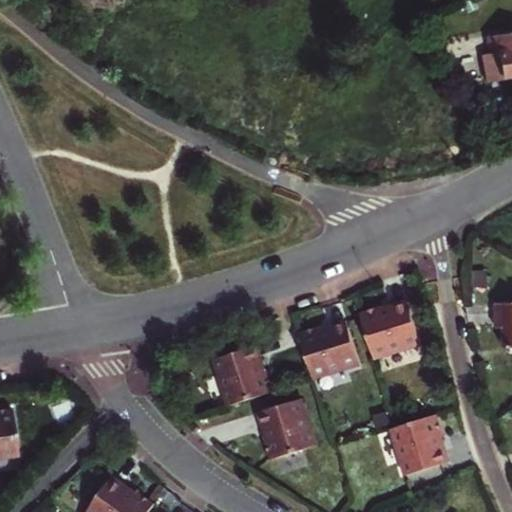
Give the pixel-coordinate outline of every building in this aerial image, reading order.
[(494,56),(501,54),(505,77),(511,75),(511,34),(490,38),(494,56)] [(486,85),(506,81),(505,77),(501,54),(494,56),(481,58),(486,85)] [(493,318),(493,329),(500,329),(500,350),(511,350),(511,304),(493,304),(493,318)] [(360,320),(368,346),(374,365),(421,350),(408,307),(393,312),(383,315),(382,312),(360,320)] [(321,334),(299,341),(313,384),(313,386),(360,371),(347,328),(331,333),(322,336),(321,334)] [(234,357),(210,364),(225,411),(270,397),(262,372),(260,373),(253,351),(234,357)] [(297,404),(254,418),(259,433),(262,443),(260,443),(267,465),(312,451),(297,404)] [(438,419),(393,433),(408,483),(451,466),(445,449),(443,441),(445,441),(438,419)] [(105,471),(76,511),(77,511),(136,511),(147,498),(130,485),(128,487),(117,479),(105,471)]
